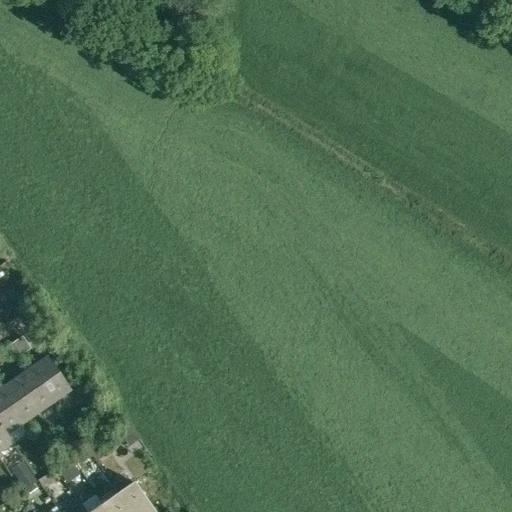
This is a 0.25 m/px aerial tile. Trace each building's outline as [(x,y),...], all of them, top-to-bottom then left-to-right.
[(5,307),(0,310),(0,322),(11,315),(5,307)] [(21,337),(12,343),(20,355),(29,349),(21,337)] [(20,355),(12,343),(3,349),(12,361),(20,355)] [(46,356),(30,367),(53,401),(69,390),(46,356)] [(14,378),(37,412),(53,401),(30,367),(14,378)] [(0,387),(0,392),(21,423),(37,412),(14,378),(0,387)] [(6,434),(21,423),(0,392),(0,427),(12,444),(13,443),(6,434)] [(0,452),(12,444),(0,427),(0,452)] [(124,442),(115,429),(86,449),(96,462),(124,442)] [(80,475),(71,463),(58,473),(66,484),(80,475)] [(29,471),(16,481),(23,491),(36,482),(29,471)] [(118,494),(130,511),(155,511),(134,482),(118,494)] [(34,485),(22,493),(27,500),(39,492),(34,485)] [(102,504),(107,511),(130,511),(118,494),(102,504)]
